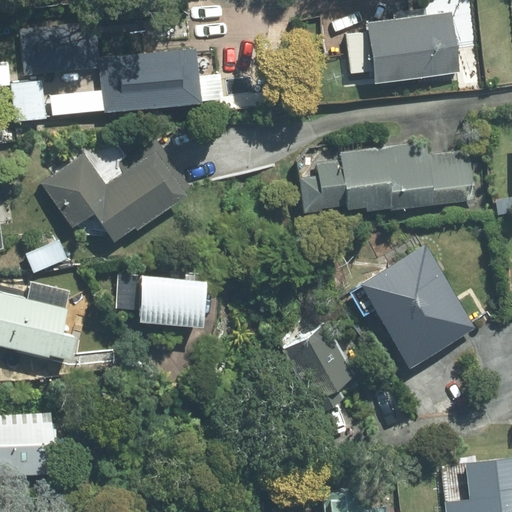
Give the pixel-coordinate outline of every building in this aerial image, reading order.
[(345,33),(350,73),(376,70),(377,83),(458,73),(450,12),(368,22),(369,30),(345,33)] [(100,57),(97,20),(20,26),(23,73),(99,66),(104,112),(206,103),(201,48),(100,57)] [(45,79),(12,83),(15,121),(49,119),(45,79)] [(142,231),(195,198),(189,189),(193,187),(158,137),(117,163),(125,175),(108,185),(89,155),(46,183),(76,229),(100,214),(118,244),(140,229),(142,231)] [(365,208),(366,213),(472,200),(465,149),(423,154),(421,143),(340,152),(341,160),(315,163),(317,177),(300,179),(304,210),(345,205),(346,211),(365,208)] [(499,211),(511,209),(511,198),(511,195),(498,196),(499,211)] [(65,255),(57,237),(24,252),(32,271),(65,255)] [(475,326),(426,243),(360,281),(408,364),(475,326)] [(209,281),(144,277),(140,323),(205,329),(209,281)] [(0,288),(0,342),(67,359),(72,334),(56,330),(62,303),(0,288)] [(356,376),(324,321),(281,346),(323,417),(348,403),(338,387),(356,376)] [(57,414),(0,415),(0,475),(58,474),(57,414)] [(444,511),(511,511),(511,455),(463,461),(466,497),(444,500),(444,511)] [(314,511),(365,511),(363,489),(313,494),(314,511)]
